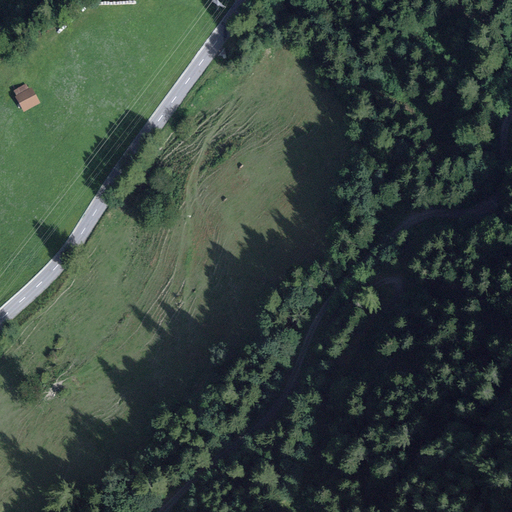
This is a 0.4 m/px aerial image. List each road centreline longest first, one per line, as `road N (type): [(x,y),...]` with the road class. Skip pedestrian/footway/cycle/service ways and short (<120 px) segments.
road 1 (track): [(153,511),(270,408),(297,368),(316,313),(404,220),(492,205),(511,111)]
road 2 (track): [(297,368),(335,312),(382,277),(394,272),(403,280),(401,296),(355,332),(316,455),(275,511)]
road 3 (tertiary): [(249,0),(75,244),(0,321)]
